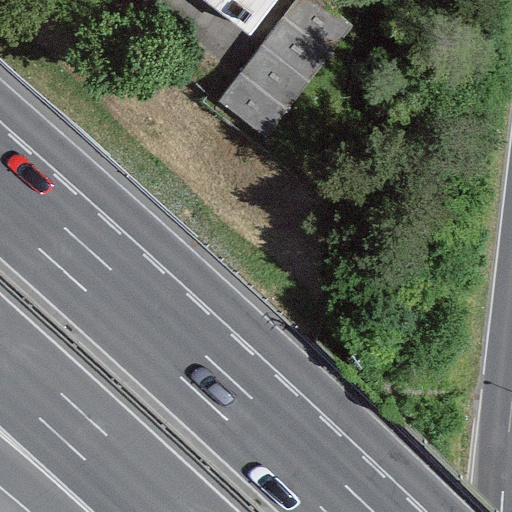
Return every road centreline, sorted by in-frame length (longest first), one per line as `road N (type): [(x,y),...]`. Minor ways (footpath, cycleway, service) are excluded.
road 1 (motorway): [(350,511),(0,193)]
road 2 (motorway): [(0,361),(164,511)]
